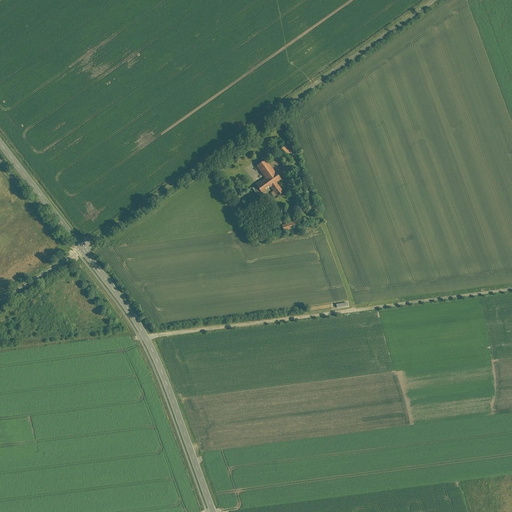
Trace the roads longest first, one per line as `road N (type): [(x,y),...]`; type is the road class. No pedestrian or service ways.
road 1 (unclassified): [(81,249),(434,0)]
road 2 (track): [(140,340),(511,290)]
road 3 (tertiary): [(213,511),(147,339),(81,249)]
road 4 (tertiary): [(81,249),(0,143)]
